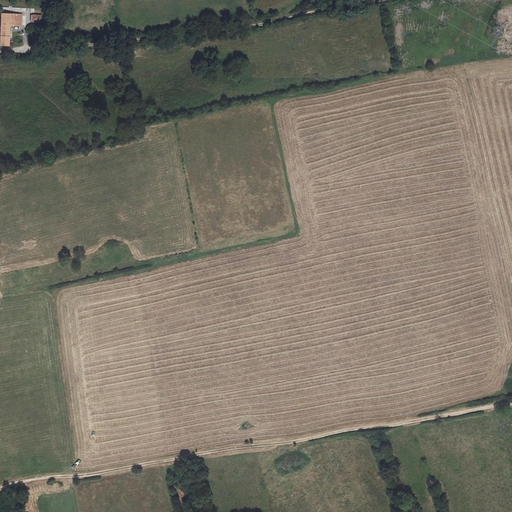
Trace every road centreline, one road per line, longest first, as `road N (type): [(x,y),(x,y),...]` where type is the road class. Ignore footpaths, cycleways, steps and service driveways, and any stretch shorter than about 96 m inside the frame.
road 1 (track): [(0,488),(511,402)]
road 2 (track): [(379,0),(251,25),(0,52)]
road 3 (track): [(0,297),(198,252)]
